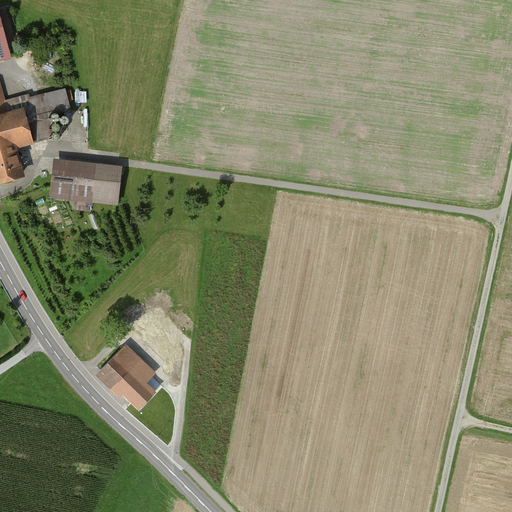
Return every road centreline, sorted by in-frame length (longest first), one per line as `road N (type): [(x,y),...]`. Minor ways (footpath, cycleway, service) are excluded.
road 1 (residential): [(501,218),(50,152),(27,181),(0,191)]
road 2 (track): [(440,511),(511,174)]
road 3 (tertiary): [(0,255),(46,337),(207,511)]
